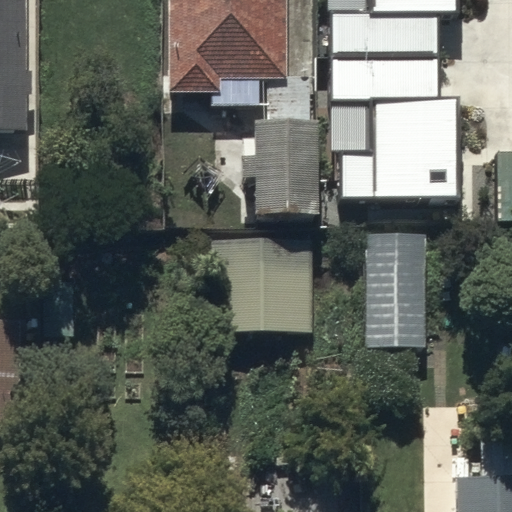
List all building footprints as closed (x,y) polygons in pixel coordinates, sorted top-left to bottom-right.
[(0,0),(0,171),(30,172),(30,0),(0,0)] [(167,0),(169,108),(227,107),(226,87),(288,87),(287,0),(167,0)] [(455,14),(454,0),(329,0),(330,150),(342,150),(342,202),(461,201),(460,94),(441,94),(440,14),(455,14)] [(318,139),(260,140),(261,231),(320,230),(318,139)] [(500,222),(511,221),(511,163),(500,164),(500,222)] [(424,242),(366,241),(364,355),(422,356),(424,242)] [(311,250),(211,251),(212,343),(313,342),(311,250)] [(0,511),(0,439),(18,440),(19,331),(0,330),(0,511)] [(509,511),(509,485),(460,485),(460,511),(509,511)]
